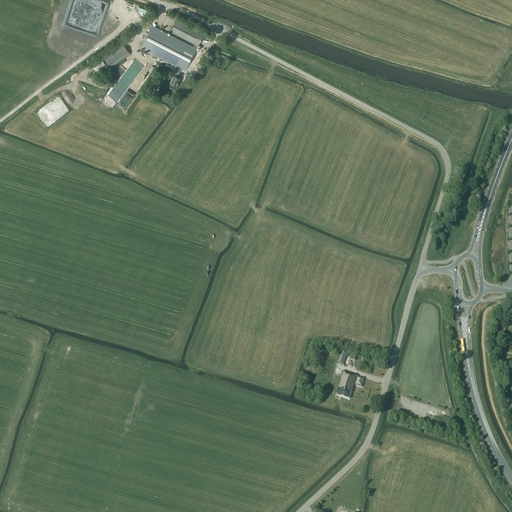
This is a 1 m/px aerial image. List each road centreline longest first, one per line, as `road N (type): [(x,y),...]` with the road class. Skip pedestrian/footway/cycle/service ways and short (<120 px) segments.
road 1 (unclassified): [(419,268),(447,177),(443,151),(154,0)]
road 2 (unclassified): [(298,511),(368,440),(419,268)]
